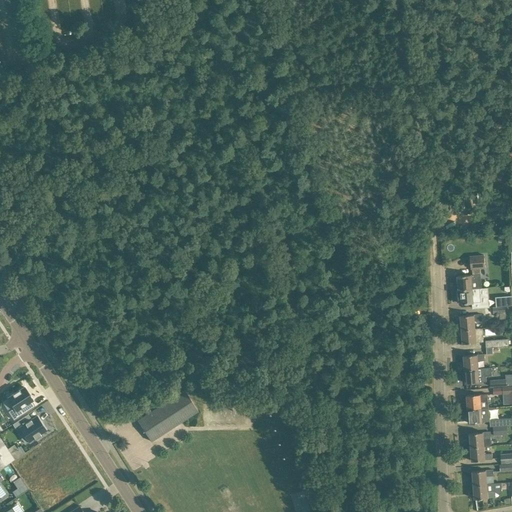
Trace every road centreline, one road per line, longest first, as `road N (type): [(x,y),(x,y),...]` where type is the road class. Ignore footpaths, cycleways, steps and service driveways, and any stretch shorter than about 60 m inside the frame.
road 1 (residential): [(444,511),(436,270)]
road 2 (tertiary): [(139,511),(32,349)]
